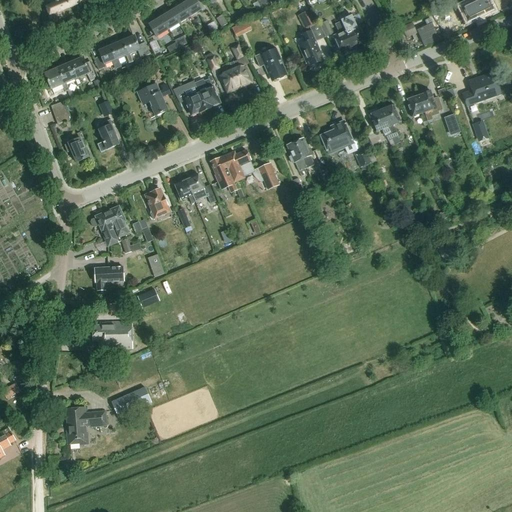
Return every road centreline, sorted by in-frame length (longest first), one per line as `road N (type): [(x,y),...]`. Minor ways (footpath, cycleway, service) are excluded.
road 1 (residential): [(62,206),(511,20)]
road 2 (residential): [(62,206),(40,431)]
road 3 (residential): [(10,69),(161,0)]
road 4 (residential): [(10,69),(62,206)]
